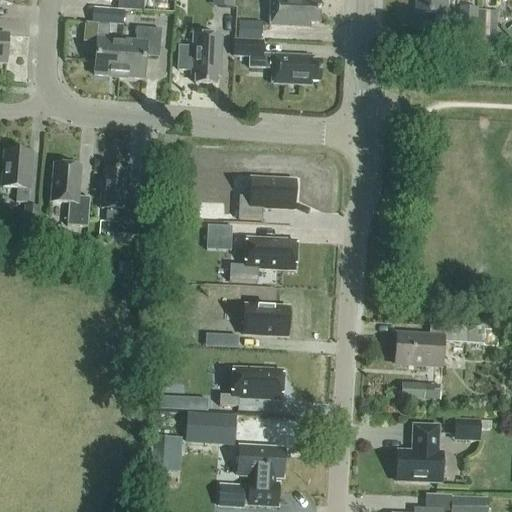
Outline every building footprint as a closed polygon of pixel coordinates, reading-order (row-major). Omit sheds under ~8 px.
[(114,0),(117,0),(117,11),(142,13),(142,0),(114,0)] [(211,0),(211,7),(231,8),(231,0),(211,0)] [(293,0),(294,0),(282,0),(270,0),(269,27),(308,29),(309,25),(317,26),(318,5),(309,5),(309,0),(293,0)] [(416,0),(416,15),(449,16),(449,0),(416,0)] [(459,45),(476,46),(477,10),(461,9),(459,45)] [(121,25),(122,12),(94,10),(93,23),(121,25)] [(492,11),(477,10),(476,46),(485,46),(486,37),(490,38),(492,11)] [(260,40),(261,24),(238,23),(238,40),(260,40)] [(93,77),(118,79),(120,43),(106,42),(108,27),(97,26),(93,77)] [(120,43),(118,79),(142,81),(144,58),(158,59),(160,31),(135,30),(134,44),(120,43)] [(221,39),(193,37),(192,48),(177,48),(176,73),(191,74),(191,76),(195,77),(194,86),(214,87),(215,78),(219,78),(221,39)] [(248,70),(272,71),(271,86),(310,88),(310,84),(319,84),(320,64),(311,63),(311,60),(261,57),(262,44),(234,42),(233,58),(249,59),(248,70)] [(26,205),(30,155),(4,153),(1,189),(16,190),(15,204),(26,205)] [(77,199),(80,169),(53,167),(50,204),(68,205),(66,228),(87,229),(89,200),(77,199)] [(117,224),(116,236),(136,237),(138,209),(124,208),(127,172),(103,171),(100,210),(106,211),(105,224),(117,224)] [(237,221),(261,222),(261,210),(293,212),(294,183),(249,181),(248,199),(238,199),(237,221)] [(38,209),(23,208),(20,254),(35,255),(38,209)] [(231,229),(220,229),(219,249),(230,249),(231,229)] [(228,267),(227,283),(255,284),(256,271),(292,272),(294,244),(244,241),(243,268),(228,267)] [(133,264),(124,264),(123,278),(133,279),(133,264)] [(241,336),(285,339),(287,310),(242,308),(241,336)] [(394,349),(395,351),(395,356),(393,358),(393,362),(395,364),(395,366),(440,369),(441,344),(466,345),(482,346),(483,329),(428,327),(428,338),(396,336),(396,339),(394,341),(394,349)] [(212,349),(237,351),(237,338),(213,337),(212,349)] [(481,355),(482,346),(466,345),(466,354),(481,355)] [(279,402),(280,374),(230,371),(229,397),(221,397),(221,407),(236,408),(236,400),(279,402)] [(182,412),(206,413),(207,401),(182,400),(182,412)] [(235,419),(188,416),(186,442),(234,445),(235,419)] [(479,423),(453,422),(452,443),(478,444),(479,423)] [(440,484),(441,455),(437,455),(438,428),(412,427),(411,454),(396,454),(395,483),(440,484)] [(153,440),(151,472),(179,473),(180,441),(153,440)] [(268,457),(268,451),(238,449),(237,472),(250,473),(249,488),(242,488),(242,492),(233,491),(233,487),(218,486),(217,509),(242,510),(242,509),(277,511),(279,484),(275,484),(275,479),(282,480),(283,457),(268,457)] [(450,499),(450,511),(486,511),(487,500),(450,499)]
